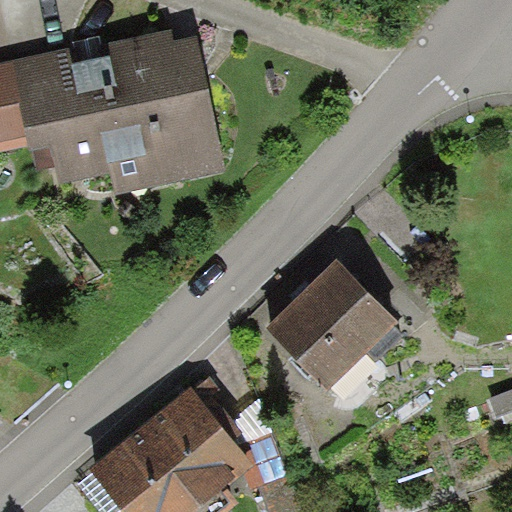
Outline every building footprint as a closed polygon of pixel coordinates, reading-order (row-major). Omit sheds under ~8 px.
[(0,162),(41,155),(50,197),(102,186),(106,207),(225,182),(198,50),(173,55),(170,39),(101,53),(104,68),(65,76),(61,58),(0,70),(0,162)] [(338,270),(266,338),(340,416),(379,378),(365,363),(397,332),(338,270)] [(511,394),(509,389),(485,401),(497,423),(511,414),(511,394)] [(188,401),(87,482),(110,511),(200,511),(248,474),(215,434),(188,401)] [(291,511),(253,407),(215,434),(248,474),(260,511),(291,511)]
